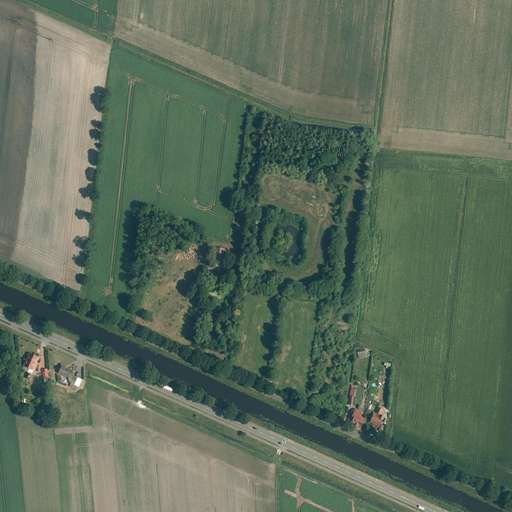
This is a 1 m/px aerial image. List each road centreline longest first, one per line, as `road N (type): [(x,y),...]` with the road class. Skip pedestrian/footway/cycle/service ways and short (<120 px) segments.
road 1 (unclassified): [(0,266),(511,500)]
road 2 (primary): [(0,314),(434,511)]
